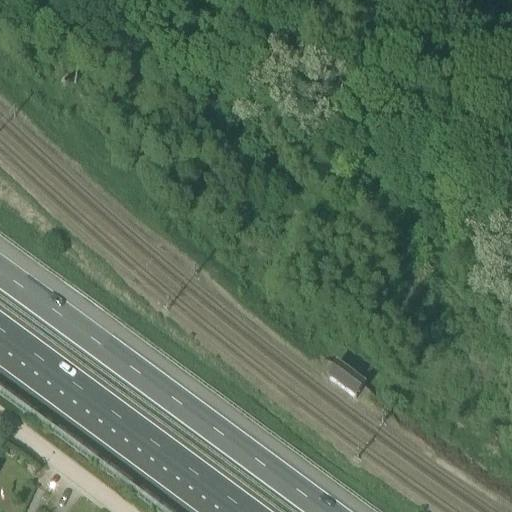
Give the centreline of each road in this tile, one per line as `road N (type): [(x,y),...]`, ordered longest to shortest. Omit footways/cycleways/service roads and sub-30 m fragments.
road 1 (motorway): [(326,511),(0,270)]
road 2 (motorway): [(0,329),(247,511)]
road 3 (residential): [(0,421),(122,511)]
